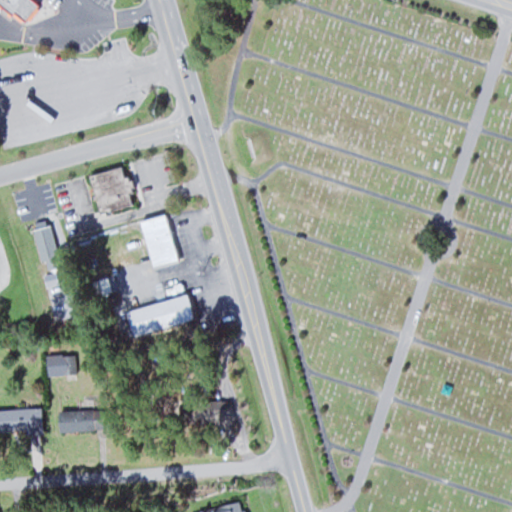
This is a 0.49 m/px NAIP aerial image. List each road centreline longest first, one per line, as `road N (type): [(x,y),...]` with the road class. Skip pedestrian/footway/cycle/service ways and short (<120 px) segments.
road 1 (primary): [(305,511),(163,0)]
road 2 (residential): [(0,480),(291,458)]
